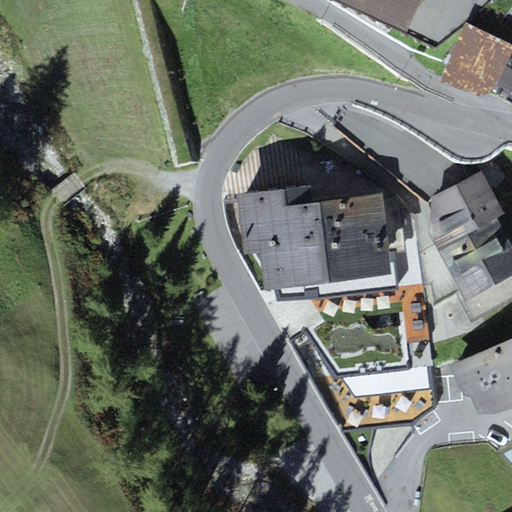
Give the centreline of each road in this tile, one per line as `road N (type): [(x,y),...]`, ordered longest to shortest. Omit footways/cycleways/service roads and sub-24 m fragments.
road 1 (residential): [(499,120),(333,84),(286,90),(250,112),(212,169),(218,239),(364,511)]
road 2 (track): [(0,509),(38,471),(61,376),(52,199)]
road 3 (residential): [(499,120),(492,105),(322,0)]
road 4 (track): [(210,205),(119,168),(84,168),(52,199)]
